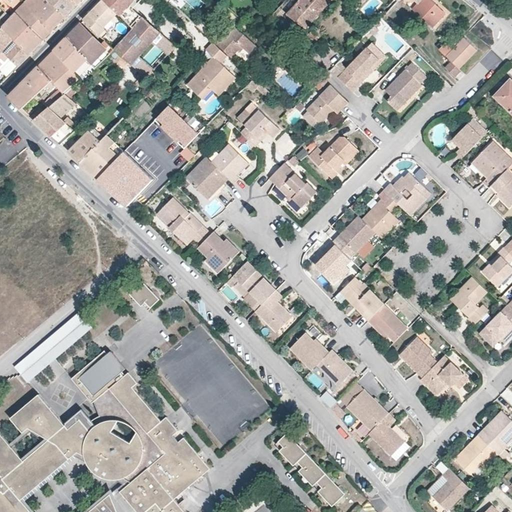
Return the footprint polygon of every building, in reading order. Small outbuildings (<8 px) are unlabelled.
[(30,54),(53,31),(24,0),(0,0),(0,1),(0,4),(12,17),(4,26),(16,40),(30,54)] [(67,16),(51,0),(24,0),(53,31),(67,16)] [(80,3),(77,0),(51,0),(67,16),(80,3)] [(104,27),(118,13),(104,0),(103,0),(84,20),(103,38),(109,32),(104,27)] [(104,0),(118,13),(120,15),(130,5),(134,0),(104,0)] [(134,0),(130,5),(134,8),(140,2),(138,0),(134,0)] [(306,28),(332,0),(299,0),(287,14),(306,28)] [(415,0),(418,3),(413,9),(433,28),(446,13),(431,0),(415,0)] [(228,9),(219,1),(212,10),(220,17),(228,9)] [(0,29),(4,26),(12,17),(0,4),(0,29)] [(130,5),(120,15),(133,28),(143,17),(134,8),(130,5)] [(133,28),(114,48),(115,49),(120,54),(121,55),(130,63),(133,65),(140,57),(154,42),(162,33),(143,17),(133,28)] [(114,48),(106,41),(102,44),(81,23),(67,38),(88,59),(97,68),(111,53),(115,49),(114,48)] [(241,33),(232,24),(215,43),(231,58),(238,50),(240,52),(244,48),(249,53),(256,46),(242,32),(241,33)] [(19,66),(5,51),(16,40),(4,26),(0,29),(0,84),(1,85),(19,66)] [(380,30),(375,26),(370,32),(373,35),(374,36),(380,30)] [(320,38),(311,32),(308,37),(316,42),(320,38)] [(176,46),(162,33),(154,42),(169,55),(176,46)] [(459,68),(478,49),(465,37),(447,56),(451,61),(459,68)] [(88,59),(67,38),(55,50),(75,72),(88,59)] [(30,54),(16,40),(5,51),(19,66),(30,54)] [(455,46),(448,40),(440,50),(446,55),(455,46)] [(387,56),(372,42),(367,47),(381,60),(360,81),(362,83),(387,56)] [(236,77),(222,64),(228,56),(214,43),(207,50),(214,57),(188,85),(199,96),(209,85),(219,95),(236,77)] [(381,60),(367,47),(338,78),(353,92),(362,83),(360,81),(381,60)] [(116,58),(120,54),(115,49),(111,53),(116,58)] [(75,72),(55,50),(9,97),(22,109),(53,81),(60,89),(65,94),(66,93),(82,79),(75,72)] [(130,63),(121,55),(117,59),(126,67),(130,63)] [(140,57),(133,65),(141,73),(147,78),(148,77),(155,70),(140,57)] [(455,77),(461,70),(459,68),(451,61),(445,67),(455,77)] [(427,76),(413,62),(385,90),(391,96),(387,100),(397,111),(413,94),(411,92),(420,83),(427,76)] [(343,71),(337,66),(332,71),(337,77),(343,71)] [(446,81),(437,72),(434,75),(443,84),(446,81)] [(147,78),(141,73),(138,76),(145,82),(148,78),(148,77),(147,78)] [(258,81),(255,78),(251,83),(248,86),(249,88),(252,85),(254,86),(258,81)] [(332,85),(325,78),(320,83),(326,90),(332,85)] [(511,79),(511,78),(494,96),(511,112),(511,79)] [(422,85),(420,83),(411,92),(413,94),(422,85)] [(272,95),(261,84),(258,87),(269,98),(272,95)] [(203,99),(212,89),(209,85),(199,96),(203,99)] [(349,102),(332,85),(307,110),(322,123),(332,113),(335,110),(336,112),(338,113),(341,110),(349,102)] [(55,102),(65,94),(60,89),(50,96),(55,102)] [(61,118),(78,104),(66,93),(65,94),(55,102),(49,107),(34,120),(61,145),(76,131),(61,118)] [(184,120),(170,105),(156,120),(164,128),(164,129),(169,135),(184,120)] [(200,111),(198,109),(199,108),(196,105),(190,111),(194,116),(200,111)] [(281,130),(260,110),(245,125),(247,126),(241,132),(256,147),(262,141),(259,139),(266,131),(269,134),(273,138),(281,130)] [(322,123),(307,110),(306,115),(304,118),(313,126),(322,123)] [(474,118),(468,123),(483,137),(488,132),(474,118)] [(199,134),(184,120),(169,135),(175,141),(176,140),(185,148),(199,134)] [(483,137),(468,123),(454,138),(468,152),(483,137)] [(200,133),(206,126),(203,124),(197,130),(200,133)] [(81,163),(102,141),(101,140),(91,131),(70,152),(81,163)] [(269,134),(266,131),(259,139),(262,141),(269,134)] [(99,179),(125,151),(107,135),(101,140),(102,141),(81,163),(99,179)] [(137,145),(143,139),(140,136),(134,142),(137,145)] [(340,166),(343,169),(360,151),(345,136),(340,136),(324,152),(318,146),(316,148),(314,146),(308,152),(310,154),(309,156),(333,179),(339,173),(337,170),(340,166)] [(468,152),(454,138),(452,140),(460,148),(454,154),(460,160),(468,152)] [(511,164),(511,159),(493,140),(477,158),(490,171),(485,176),(493,184),(511,164)] [(250,163),(230,144),(220,153),(212,161),(229,178),(234,183),(240,178),(238,175),(250,163)] [(114,193),(140,166),(125,151),(99,179),(114,193)] [(212,161),(207,156),(186,177),(207,198),(223,182),(224,184),(229,178),(212,161)] [(490,171),(477,158),(472,163),(485,176),(490,171)] [(307,184),(285,163),(269,178),(288,196),(287,198),(290,201),(292,198),(302,207),(318,191),(308,182),(307,184)] [(154,179),(140,166),(114,193),(128,206),(154,179)] [(511,172),(508,169),(493,184),(491,186),(498,192),(500,190),(511,202),(511,172)] [(426,188),(412,174),(407,179),(404,177),(403,176),(393,185),(391,183),(384,190),(385,190),(390,195),(399,204),(411,215),(427,198),(421,192),(426,188)] [(224,184),(223,182),(207,198),(209,199),(224,184)] [(511,205),(511,202),(500,190),(498,192),(511,206),(511,205)] [(399,204),(390,195),(384,201),(393,210),(399,204)] [(204,225),(188,209),(187,210),(174,197),(167,203),(164,207),(157,214),(170,226),(170,227),(189,245),(194,239),(200,233),(198,231),(204,225)] [(391,212),(382,203),(380,201),(362,218),(376,232),(383,239),(400,220),(391,212)] [(393,210),(384,201),(382,203),(391,212),(393,210)] [(360,217),(359,215),(333,241),(334,242),(335,243),(360,217)] [(362,218),(360,217),(335,243),(336,244),(351,259),(376,232),(362,218)] [(212,234),(204,225),(198,231),(200,233),(194,239),(201,245),(212,234)] [(225,241),(215,231),(212,234),(201,245),(199,248),(209,258),(206,261),(219,273),(240,251),(227,238),(225,241)] [(335,243),(334,242),(320,256),(322,258),(336,244),(335,243)] [(351,259),(336,244),(322,258),(315,265),(332,281),(347,265),(353,260),(351,259)] [(511,260),(511,254),(504,247),(498,253),(499,254),(482,271),(497,287),(511,272),(511,265),(510,263),(511,260)] [(248,261),(237,272),(246,281),(243,285),(250,292),(262,304),(277,290),(277,289),(248,261)] [(351,270),(347,265),(332,281),(335,284),(342,277),(343,278),(351,270)] [(237,272),(233,276),(238,281),(243,285),(246,281),(237,272)] [(233,286),(238,281),(233,276),(228,281),(233,286)] [(488,292),(473,276),(451,299),(476,323),(486,313),(476,303),(488,292)] [(385,304),(364,282),(362,284),(355,277),(340,291),(347,299),(349,297),(358,306),(356,308),(368,321),(384,304),(385,304)] [(161,299),(141,278),(128,291),(142,306),(143,305),(149,311),(152,308),(161,299)] [(284,296),(277,290),(262,304),(256,311),(277,333),(294,316),(279,301),(284,296)] [(262,304),(250,292),(243,299),(256,311),(262,304)] [(510,301),(504,295),(501,298),(507,304),(510,301)] [(358,306),(349,297),(347,299),(356,308),(358,306)] [(409,328),(384,304),(368,321),(374,327),(377,324),(389,337),(395,342),(409,328)] [(511,308),(508,305),(480,334),(493,347),(501,339),(511,327),(511,308)] [(93,327),(80,311),(15,367),(28,383),(93,327)] [(389,337),(377,324),(374,327),(387,339),(389,337)] [(505,343),(511,336),(511,327),(501,339),(505,343)] [(315,340),(306,332),(290,348),(312,370),(317,365),(330,352),(317,338),(315,340)] [(434,352),(418,336),(399,355),(418,374),(422,378),(423,377),(439,362),(432,355),(434,352)] [(354,371),(332,349),(330,352),(317,365),(323,370),(339,386),(354,371)] [(11,418),(24,432),(26,430),(29,427),(48,439),(24,460),(23,458),(13,447),(10,444),(0,431),(0,511),(20,511),(15,505),(24,497),(74,455),(91,463),(95,472),(117,479),(121,476),(132,482),(120,491),(138,511),(185,511),(175,499),(211,469),(184,437),(179,441),(174,435),(179,430),(167,417),(162,421),(133,387),(138,383),(129,372),(126,375),(123,371),(127,369),(111,350),(108,353),(105,350),(72,379),(93,403),(94,402),(100,416),(98,417),(92,420),(82,408),(65,424),(39,394),(11,418)] [(470,379),(445,355),(439,362),(423,377),(429,383),(427,386),(437,396),(448,383),(452,387),(455,383),(461,388),(470,379)] [(364,375),(362,372),(354,380),(357,382),(364,375)] [(429,383),(423,377),(422,378),(420,380),(427,386),(429,383)] [(340,399),(347,406),(364,389),(357,382),(340,399)] [(338,401),(327,389),(319,396),(331,409),(336,403),(338,401)] [(390,413),(364,389),(347,406),(372,431),(390,413)] [(346,414),(336,403),(331,409),(340,420),(346,414)] [(499,454),(505,460),(511,452),(511,441),(511,440),(511,419),(502,410),(478,435),(499,454)] [(397,420),(390,413),(372,431),(369,434),(392,456),(406,441),(391,427),(397,420)] [(48,439),(29,427),(26,430),(24,432),(10,444),(13,447),(29,432),(41,439),(43,440),(23,458),(24,460),(48,439)] [(363,440),(354,430),(351,432),(361,443),(363,440)] [(347,493),(288,432),(279,441),(279,442),(277,444),(282,449),(280,450),(295,465),(296,464),(301,469),(299,471),(314,486),(315,485),(320,490),(319,491),(333,506),(347,493)] [(499,454),(478,435),(473,441),(475,442),(468,450),(466,448),(455,459),(471,474),(481,464),(489,464),(499,454)] [(411,446),(406,441),(392,456),(397,461),(411,446)] [(475,442),(473,441),(466,448),(468,450),(475,442)] [(471,488),(450,467),(442,475),(448,480),(433,496),(434,496),(448,510),(448,511),(471,488)] [(448,480),(442,475),(428,490),(433,496),(448,480)] [(121,511),(115,495),(120,491),(132,482),(121,476),(117,479),(123,484),(114,491),(112,488),(84,511),(36,511),(24,497),(15,505),(20,511),(121,511)] [(468,502),(465,498),(459,504),(463,508),(468,502)]
